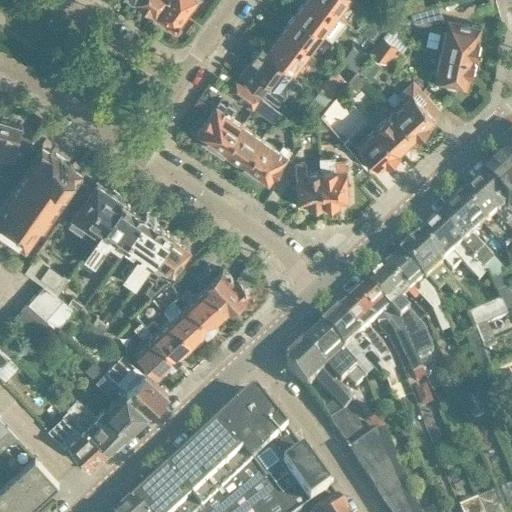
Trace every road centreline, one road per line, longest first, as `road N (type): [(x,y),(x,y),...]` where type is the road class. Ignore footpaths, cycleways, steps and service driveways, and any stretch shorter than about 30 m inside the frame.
road 1 (residential): [(314,283),(511,112)]
road 2 (residential): [(314,283),(127,147)]
road 3 (residential): [(92,492),(243,350)]
road 4 (residential): [(365,511),(243,350)]
road 5 (residential): [(127,147),(0,64)]
road 6 (residential): [(65,0),(179,80)]
road 7 (unclassified): [(92,492),(0,404)]
